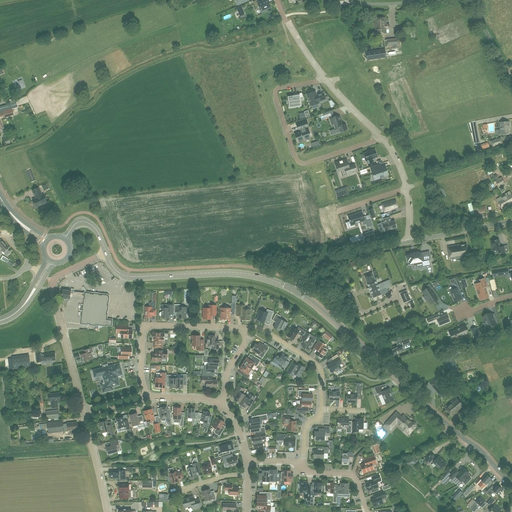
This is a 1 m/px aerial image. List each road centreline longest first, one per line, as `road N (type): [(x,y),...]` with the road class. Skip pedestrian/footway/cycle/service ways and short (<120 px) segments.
road 1 (unclassified): [(511,483),(293,289)]
road 2 (residential): [(379,135),(304,163),(296,159),(275,91),(323,77)]
road 3 (unclassified): [(293,289),(245,273),(125,276),(106,252)]
road 4 (unclassified): [(83,414),(51,284),(106,252)]
road 5 (residential): [(243,328),(144,327),(145,398)]
road 6 (residential): [(321,411),(316,366),(262,330),(243,328)]
